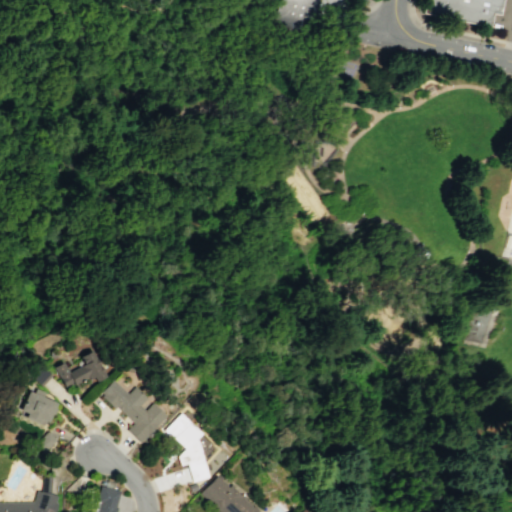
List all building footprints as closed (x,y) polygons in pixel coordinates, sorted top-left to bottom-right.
[(274,0),(270,23),(315,33),(321,0),(274,0)] [(496,28),(501,0),(422,0),(420,12),(496,28)] [(472,339),(481,303),(498,307),(489,344),(472,339)] [(52,366),(62,386),(70,382),(72,385),(90,375),(93,382),(103,376),(89,349),(77,356),(81,363),(66,372),(61,362),(52,366)] [(39,385),(30,375),(40,365),(50,375),(39,385)] [(99,392),(101,394),(99,396),(112,408),(114,406),(131,422),(124,429),(138,443),(164,415),(150,402),(143,409),(138,405),(145,398),(132,385),(125,392),(111,379),(99,392)] [(19,411),(27,391),(32,392),(34,388),(42,391),(40,396),(54,402),(46,422),(44,421),(42,424),(37,422),(37,423),(23,417),(24,413),(19,411)] [(195,437),(199,433),(178,413),(161,431),(169,439),(171,437),(182,448),(175,455),(177,465),(184,463),(189,481),(205,476),(195,437)] [(33,444),(45,431),(54,439),(42,452),(33,444)] [(217,511),(254,511),(256,510),(229,484),(227,486),(215,475),(198,493),(217,511)] [(90,511),(98,484),(118,490),(113,507),(115,507),(113,511),(90,511)] [(0,511),(0,502),(30,502),(34,490),(54,496),(52,501),(55,503),(52,511),(0,511)]
